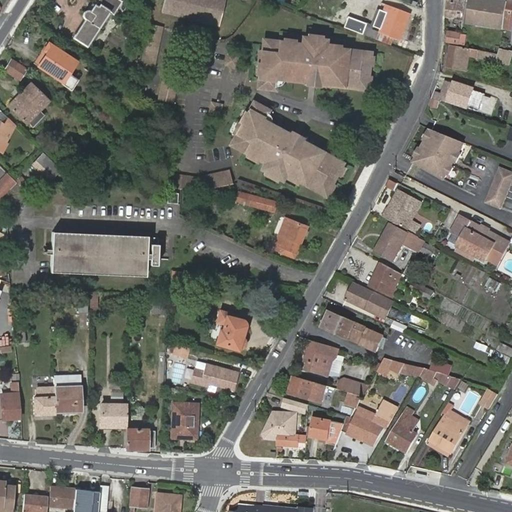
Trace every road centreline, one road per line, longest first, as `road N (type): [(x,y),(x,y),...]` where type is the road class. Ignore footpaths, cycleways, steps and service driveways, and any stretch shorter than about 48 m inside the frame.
road 1 (unclassified): [(435,0),(430,65),(363,205),(235,430),(219,475)]
road 2 (tertiary): [(219,475),(362,480),(511,511)]
road 3 (tertiary): [(0,452),(219,475)]
